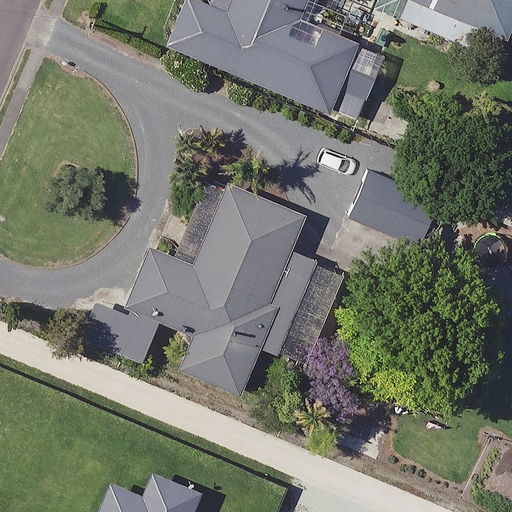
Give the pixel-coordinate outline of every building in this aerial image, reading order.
[(223,0),(221,7),(202,0),(172,0),(157,40),(352,118),(364,89),(329,75),(337,57),(306,45),(323,0),(223,0)] [(511,0),(423,0),(511,38),(511,0)] [(477,206),(364,167),(347,214),(460,254),(477,206)] [(299,208),(220,176),(188,256),(141,238),(116,299),(93,290),(76,332),(139,356),(156,314),(188,327),(174,363),(235,388),(255,339),(303,358),(330,289),(302,277),(311,255),(285,245),(299,208)] [(184,511),(195,484),(145,464),(136,488),(103,475),(89,511),(184,511)]
